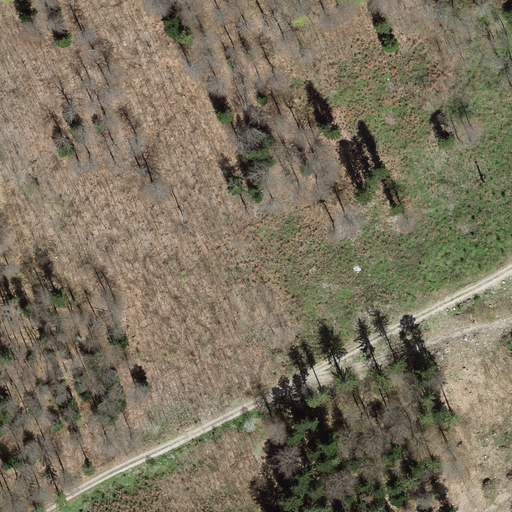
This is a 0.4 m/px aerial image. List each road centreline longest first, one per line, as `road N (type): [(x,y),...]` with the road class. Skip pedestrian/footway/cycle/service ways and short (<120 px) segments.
road 1 (track): [(282,386),(51,511)]
road 2 (track): [(511,268),(282,386)]
